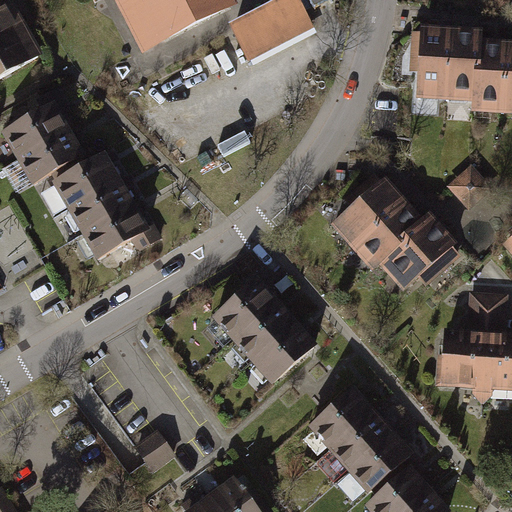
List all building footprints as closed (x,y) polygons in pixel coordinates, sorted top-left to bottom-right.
[(9,0),(0,0),(0,74),(46,50),(24,10),(17,14),(9,0)] [(120,0),(146,53),(241,8),(236,0),(120,0)] [(280,0),(233,26),(253,64),(318,29),(302,0),(280,0)] [(432,104),(462,105),(463,35),(433,34),(432,104)] [(493,35),(463,35),(462,105),(491,106),(493,50),(493,35)] [(490,127),(511,127),(511,51),(493,50),(491,106),(490,127)] [(2,116),(17,145),(73,116),(58,87),(2,116)] [(90,148),(73,116),(17,145),(34,178),(56,166),(90,148)] [(56,166),(70,191),(124,164),(109,138),(90,148),(56,166)] [(70,191),(86,223),(140,195),(124,164),(70,191)] [(468,209),(494,190),(477,167),(451,186),(468,209)] [(348,240),(372,266),(428,217),(404,190),(348,240)] [(161,236),(140,195),(86,223),(100,249),(133,232),(140,246),(161,236)] [(454,246),(428,217),(372,266),(398,296),(454,246)] [(480,276),(454,246),(398,296),(424,325),(480,276)] [(227,329),(245,352),(288,317),(269,294),(227,329)] [(511,309),(480,310),(481,349),(501,349),(511,349),(511,309)] [(310,344),(288,317),(245,352),(267,379),(310,344)] [(330,370),(310,344),(267,379),(287,404),(330,370)] [(455,408),(501,409),(501,349),(481,349),(455,349),(455,408)] [(511,349),(501,349),(501,409),(511,408),(511,349)] [(320,440),(339,463),(385,424),(365,401),(320,440)] [(407,449),(385,424),(339,463),(361,488),(407,449)] [(137,443),(155,470),(179,455),(161,427),(137,443)] [(427,471),(407,449),(361,488),(382,511),(427,471)] [(391,511),(439,511),(451,501),(429,477),(391,511)] [(0,511),(18,511),(0,479),(0,511)] [(268,511),(252,490),(230,506),(235,511),(268,511)] [(461,511),(451,501),(439,511),(461,511)]
